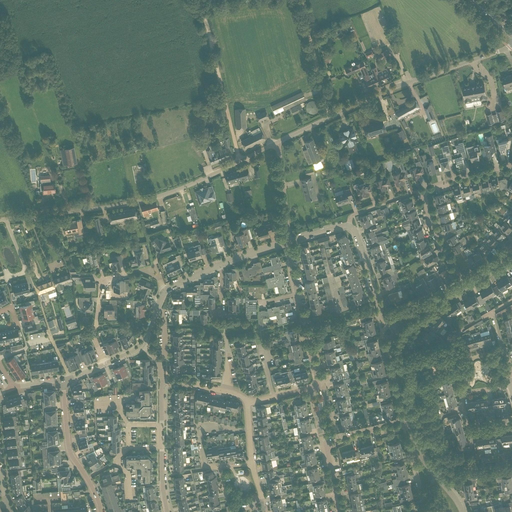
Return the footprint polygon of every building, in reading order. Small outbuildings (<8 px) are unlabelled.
[(388,50),(376,55),(378,60),(390,55),(388,50)] [(348,69),(345,71),(347,75),(360,69),(365,81),(368,88),(377,85),(374,77),(373,74),(368,76),(363,63),(360,64),(355,65),(356,66),(352,67),(348,69)] [(375,68),(371,70),(373,74),(374,77),(377,85),(391,79),(386,69),(377,73),(375,68)] [(511,74),(502,78),(505,87),(504,87),(504,88),(504,89),(504,90),(505,91),(506,91),(507,91),(507,90),(508,90),(507,87),(511,84),(511,74)] [(465,103),(472,102),(471,98),(480,96),(480,100),(487,99),(486,95),(484,85),(475,86),(471,87),(463,89),(464,99),(465,99),(465,103)] [(305,100),(301,92),(271,106),(275,114),(305,100)] [(319,109),(319,107),(318,105),(317,103),(314,101),(312,101),(309,101),(308,103),(306,105),(306,108),(306,110),(308,113),(311,114),(313,114),(314,114),(316,113),(317,112),(318,111),(319,109)] [(420,109),(418,105),(416,101),(395,112),(399,120),(404,118),(404,119),(407,117),(407,116),(420,109)] [(302,110),(300,105),(300,104),(290,109),(293,114),(302,110)] [(245,109),(235,110),(236,129),(246,128),(245,109)] [(432,111),(426,113),(430,121),(435,119),(432,111)] [(265,112),(260,114),(259,112),(256,113),(257,115),(256,116),(259,121),(268,117),(265,112)] [(382,121),(363,127),(366,136),(374,134),(385,131),(382,121)] [(208,127),(204,129),(207,137),(206,137),(209,146),(213,145),(210,136),(208,127)] [(340,134),(344,146),(348,144),(349,146),(348,146),(349,150),(356,148),(354,144),(353,145),(353,143),(357,141),(355,138),(356,137),(354,133),(352,129),(340,134)] [(401,130),(397,133),(401,141),(405,139),(401,130)] [(261,131),(241,141),(245,149),(265,140),(261,131)] [(487,146),(484,146),(487,157),(493,155),(493,154),(493,153),(493,152),(496,152),(493,139),(492,135),(486,137),(487,140),(486,141),(487,146)] [(323,167),(314,144),(312,139),(304,142),(307,149),(303,151),(308,164),(312,163),(315,170),(323,167)] [(502,142),(497,143),(498,146),(499,151),(500,151),(501,153),(505,152),(504,150),(507,149),(507,147),(510,148),(511,143),(511,141),(509,141),(509,140),(502,142)] [(457,152),(454,153),(455,158),(454,158),(456,163),(456,162),(457,165),(460,164),(460,165),(464,164),(463,159),(467,158),(466,153),(465,149),(463,142),(458,144),(458,145),(459,146),(458,146),(459,152),(457,152)] [(478,154),(481,153),(479,144),(466,147),(468,154),(470,154),(472,161),(479,159),(478,154)] [(453,164),(452,159),(448,145),(444,146),(445,149),(444,149),(446,157),(440,159),(441,162),(440,162),(441,166),(442,166),(443,170),(450,168),(449,165),(453,164)] [(76,163),(73,147),(61,150),(64,166),(76,163)] [(216,155),(214,148),(206,151),(209,158),(209,160),(211,164),(219,161),(216,155)] [(216,155),(219,161),(231,157),(227,148),(219,151),(220,153),(216,155)] [(425,154),(420,156),(422,162),(423,161),(425,167),(426,171),(428,171),(429,174),(436,172),(433,162),(429,163),(428,159),(427,160),(425,154)] [(400,173),(393,176),(395,181),(397,186),(404,183),(403,181),(403,180),(404,180),(405,180),(408,179),(406,174),(401,159),(401,158),(398,159),(398,158),(396,159),(397,162),(397,163),(399,162),(399,163),(402,171),(400,173)] [(350,160),(345,162),(347,169),(348,169),(349,171),(349,170),(354,168),(354,167),(353,161),(350,160)] [(417,168),(410,170),(413,180),(420,177),(419,175),(419,174),(421,173),(421,174),(424,173),(422,166),(419,161),(416,162),(417,168)] [(224,175),(227,184),(250,178),(247,169),(224,175)] [(47,192),(55,192),(54,184),(47,185),(46,181),(50,180),(49,175),(40,176),(41,183),(40,183),(40,186),(40,191),(43,190),(43,194),(47,194),(47,192)] [(504,189),(508,181),(505,179),(500,180),(501,182),(498,182),(497,177),(491,179),(492,184),(494,191),(494,189),(499,187),(500,190),(504,189)] [(311,178),(306,179),(301,180),(306,200),(316,197),(311,178)] [(390,185),(389,180),(388,178),(383,180),(382,179),(376,181),(379,191),(386,189),(385,186),(390,185)] [(494,191),(492,184),(489,185),(488,180),(481,181),(483,186),(484,193),(485,193),(484,191),(490,190),(491,192),(494,191)] [(484,193),(483,186),(480,187),(478,182),(472,184),(473,189),(475,197),(476,197),(475,193),(481,192),(481,194),(484,193)] [(372,191),(370,186),(370,184),(366,186),(366,185),(356,188),(360,198),(368,195),(367,193),(372,191)] [(475,197),(473,189),(470,189),(469,184),(463,186),(464,191),(466,199),(465,196),(469,195),(470,199),(475,197)] [(466,199),(464,191),(461,192),(460,187),(453,189),(456,200),(463,198),(463,200),(466,199)] [(209,193),(207,188),(195,192),(199,205),(204,204),(207,206),(209,202),(213,201),(212,199),(215,198),(215,199),(214,191),(209,193)] [(353,197),(351,193),(350,189),(343,191),(344,193),(335,196),(339,206),(345,203),(344,202),(349,200),(349,199),(353,197)] [(448,197),(445,198),(444,194),(435,197),(436,203),(441,202),(442,205),(447,204),(449,203),(448,197)] [(182,198),(166,197),(165,203),(165,209),(170,210),(171,205),(175,205),(175,202),(181,203),(182,198)] [(404,211),(410,209),(414,207),(412,201),(409,202),(408,198),(401,201),(404,211)] [(148,212),(158,210),(155,202),(141,207),(143,214),(144,217),(149,215),(148,212)] [(447,204),(442,205),(437,206),(439,213),(444,211),(444,214),(449,213),(451,212),(451,209),(448,210),(447,204)] [(194,207),(188,209),(190,216),(192,221),(198,219),(194,207)] [(111,224),(137,218),(135,208),(109,214),(111,224)] [(410,209),(404,211),(398,213),(399,216),(405,214),(407,220),(415,217),(418,216),(416,210),(411,212),(410,209)] [(449,213),(444,214),(439,215),(441,222),(446,221),(447,224),(452,222),(454,222),(453,218),(451,219),(449,213)] [(361,219),(359,220),(360,223),(370,219),(373,218),(372,216),(372,215),(371,214),(370,214),(369,214),(360,217),(361,219)] [(407,220),(401,222),(402,225),(404,224),(408,224),(408,223),(409,222),(411,229),(417,227),(421,226),(419,220),(418,220),(416,220),(415,217),(407,220)] [(370,219),(360,223),(361,225),(363,225),(364,227),(365,227),(369,225),(370,228),(377,225),(374,218),(373,218),(370,219)] [(72,221),(73,223),(64,225),(65,230),(64,230),(63,231),(64,232),(64,233),(65,233),(66,234),(74,232),(75,237),(85,235),(84,232),(89,231),(88,225),(82,227),(81,219),(72,221)] [(158,219),(147,222),(147,224),(149,223),(151,227),(153,227),(153,228),(155,227),(155,226),(159,225),(158,219)] [(499,224),(498,224),(504,230),(508,234),(511,229),(511,228),(509,226),(511,223),(505,219),(503,220),(505,222),(501,226),(499,224)] [(452,222),(447,224),(442,225),(443,231),(448,230),(449,234),(448,235),(456,231),(456,228),(453,229),(452,222)] [(255,236),(258,235),(260,240),(269,237),(268,233),(275,230),(272,223),(268,225),(264,226),(265,227),(263,227),(263,229),(257,230),(257,229),(256,228),(255,228),(254,229),(254,230),(255,236)] [(491,231),(497,237),(501,241),(505,236),(502,232),(504,230),(498,224),(498,225),(496,227),(498,229),(494,233),(491,231)] [(368,229),(369,231),(366,232),(367,235),(365,235),(366,238),(376,234),(375,232),(378,230),(381,229),(379,225),(377,225),(368,229)] [(101,227),(94,229),(96,236),(103,234),(101,227)] [(417,227),(411,229),(407,231),(408,234),(412,232),(415,239),(421,236),(424,235),(422,229),(418,230),(417,227)] [(241,233),(236,235),(236,234),(235,234),(233,234),(232,235),(234,240),(237,239),(237,242),(234,243),(236,247),(244,244),(244,242),(249,240),(246,228),(240,230),(241,233)] [(451,237),(447,240),(450,245),(455,243),(459,240),(457,237),(458,236),(458,235),(458,234),(462,231),(461,228),(456,231),(448,235),(448,236),(450,235),(451,237)] [(497,237),(491,231),(489,233),(490,234),(489,235),(489,236),(490,237),(487,240),(485,238),(490,244),(494,247),(499,243),(495,239),(497,237)] [(338,243),(348,240),(347,237),(346,238),(345,235),(342,236),(341,233),(335,235),(336,238),(338,243)] [(376,234),(366,238),(367,241),(369,240),(369,243),(372,242),(373,244),(387,239),(385,240),(383,235),(381,236),(376,236),(376,234)] [(218,237),(211,239),(211,238),(209,239),(208,240),(212,252),(218,250),(218,252),(223,251),(221,246),(224,245),(222,236),(218,237)] [(421,236),(415,239),(413,239),(416,246),(417,245),(418,249),(424,246),(427,244),(426,242),(424,243),(421,236)] [(459,240),(455,243),(456,245),(452,248),(455,254),(464,249),(460,243),(466,240),(464,237),(459,240)] [(158,240),(157,238),(151,242),(156,249),(163,252),(163,251),(171,249),(169,242),(166,243),(166,242),(159,240),(158,240)] [(490,244),(485,238),(483,241),(484,242),(480,246),(480,247),(486,253),(487,254),(492,250),(488,246),(490,244)] [(373,244),(374,247),(371,248),(372,250),(371,251),(372,253),(385,248),(386,248),(384,243),(388,242),(387,239),(373,244)] [(348,240),(338,243),(340,248),(348,245),(348,243),(349,242),(348,240)] [(302,244),(303,246),(300,247),(300,250),(299,250),(299,253),(309,250),(308,245),(308,242),(302,244)] [(189,252),(187,252),(187,255),(189,260),(197,258),(197,259),(201,258),(200,255),(206,253),(204,247),(201,248),(199,244),(195,245),(195,246),(193,246),(189,247),(190,247),(188,248),(189,252)] [(350,250),(348,245),(340,248),(342,253),(350,250)] [(424,246),(418,249),(420,252),(419,253),(420,259),(427,255),(431,253),(431,251),(433,250),(430,247),(428,248),(428,247),(425,249),(424,246)] [(142,254),(144,254),(143,247),(142,247),(134,249),(135,252),(135,253),(137,259),(130,261),(131,266),(138,264),(138,265),(145,263),(142,254)] [(476,259),(472,252),(469,247),(464,250),(467,255),(468,258),(465,259),(470,268),(476,265),(473,260),(476,259)] [(472,252),(476,259),(478,263),(484,260),(481,256),(486,253),(480,247),(477,248),(479,252),(474,255),(472,252)] [(385,248),(372,253),(373,256),(374,255),(375,258),(379,257),(380,259),(388,256),(390,255),(390,254),(387,255),(385,248)] [(350,250),(342,253),(339,254),(340,257),(343,256),(344,258),(352,255),(350,250)] [(90,253),(85,254),(86,258),(87,258),(88,261),(90,261),(91,265),(97,263),(97,264),(97,265),(101,264),(99,259),(99,256),(97,256),(96,253),(92,254),(92,252),(90,253)] [(121,269),(119,264),(122,263),(122,261),(125,260),(123,254),(115,257),(115,258),(112,259),(114,266),(111,267),(112,271),(117,270),(118,270),(120,270),(120,269),(121,269)] [(165,266),(165,268),(169,276),(182,270),(180,266),(184,264),(181,254),(176,256),(178,262),(173,264),(171,261),(163,265),(164,267),(165,266)] [(352,255),(344,258),(341,260),(342,262),(341,263),(341,265),(351,261),(354,260),(352,255)] [(427,255),(420,259),(420,260),(422,263),(423,262),(426,266),(428,265),(428,266),(433,263),(433,264),(437,262),(436,261),(439,260),(436,256),(434,258),(433,256),(428,258),(427,255)] [(272,265),(262,268),(263,273),(273,270),(281,268),(280,265),(281,265),(280,261),(279,261),(278,256),(270,258),(272,265)] [(380,259),(381,262),(377,263),(378,265),(376,266),(377,269),(391,264),(388,256),(380,259)] [(262,268),(260,261),(253,264),(253,266),(246,268),(245,266),(240,268),(242,272),(244,280),(249,279),(248,276),(259,273),(260,275),(263,274),(263,273),(262,268)] [(353,267),(351,261),(341,265),(342,268),(342,269),(343,273),(344,273),(356,269),(355,266),(353,267)] [(391,264),(377,269),(378,271),(380,271),(381,273),(384,272),(385,274),(394,271),(391,264)] [(316,265),(313,266),(304,268),(306,273),(317,270),(316,265)] [(439,270),(436,271),(434,266),(432,267),(435,272),(434,272),(438,278),(439,281),(442,279),(445,283),(452,279),(449,273),(450,273),(448,269),(447,270),(446,269),(440,273),(439,270)] [(281,268),(273,270),(275,277),(265,279),(267,283),(284,280),(283,277),(284,276),(283,273),(282,273),(281,268)] [(232,280),(239,280),(239,269),(233,269),(233,273),(225,273),(225,287),(233,287),(233,284),(232,284),(232,280)] [(344,273),(346,278),(348,277),(356,274),(355,272),(357,271),(356,269),(344,273)] [(318,273),(317,270),(306,273),(308,281),(317,279),(315,274),(318,273)] [(385,274),(386,277),(383,278),(384,281),(382,281),(383,284),(393,280),(396,279),(395,274),(394,271),(385,274)] [(438,278),(434,272),(429,276),(431,280),(428,281),(433,289),(433,290),(439,286),(435,279),(438,278)] [(69,273),(53,279),(55,286),(56,286),(63,284),(64,287),(72,284),(71,281),(72,281),(69,273)] [(356,274),(348,277),(350,283),(358,279),(356,274)] [(511,277),(511,278),(509,279),(508,276),(504,278),(503,276),(501,278),(506,287),(511,284),(511,277)] [(86,277),(83,277),(83,283),(83,285),(85,285),(85,290),(90,290),(90,289),(95,289),(95,281),(92,281),(91,281),(91,277),(86,277)] [(213,280),(203,280),(204,283),(204,286),(212,286),(212,291),(211,291),(210,291),(210,292),(210,294),(212,294),(212,295),(217,295),(217,277),(213,277),(213,280)] [(427,285),(424,280),(423,278),(419,280),(421,284),(416,287),(421,296),(422,295),(423,296),(427,293),(424,286),(427,285)] [(506,287),(501,278),(499,279),(500,281),(497,283),(498,286),(496,287),(499,294),(502,292),(508,289),(506,287)] [(51,279),(44,282),(47,291),(48,294),(56,291),(55,288),(51,279)] [(140,279),(138,284),(141,285),(140,287),(144,288),(141,296),(146,298),(149,290),(150,290),(152,284),(140,279)] [(317,279),(308,281),(305,282),(305,285),(304,285),(305,288),(315,285),(318,285),(317,279)] [(358,279),(350,283),(351,287),(360,284),(358,279)] [(393,280),(383,284),(384,287),(386,286),(386,288),(389,288),(390,290),(395,289),(395,288),(396,288),(399,287),(400,287),(401,286),(401,284),(399,285),(398,284),(396,279),(393,280)] [(265,286),(265,290),(268,290),(268,288),(277,286),(278,293),(287,291),(285,286),(286,286),(285,282),(285,283),(284,280),(267,283),(267,286),(265,286)] [(124,283),(124,281),(119,281),(119,283),(116,283),(116,286),(113,286),(113,292),(116,292),(119,293),(119,291),(124,291),(129,291),(129,283),(124,283)] [(27,282),(20,284),(22,294),(30,292),(27,282)] [(47,291),(44,282),(35,285),(39,294),(43,306),(45,305),(44,302),(44,301),(45,299),(45,297),(48,295),(49,298),(48,294),(47,291)] [(22,294),(20,284),(13,286),(14,292),(10,292),(12,300),(16,299),(15,296),(22,294)] [(362,289),(360,284),(351,287),(353,293),(362,289)] [(196,287),(186,287),(186,294),(195,294),(195,306),(200,305),(200,299),(200,294),(200,291),(200,285),(200,290),(196,290),(196,287)] [(261,286),(248,286),(248,292),(253,292),(253,298),(261,298),(261,293),(260,293),(260,289),(261,289),(261,286)] [(487,286),(485,287),(490,297),(495,293),(496,296),(499,294),(496,287),(493,289),(491,286),(488,288),(487,286)] [(396,292),(391,294),(389,294),(389,295),(388,296),(389,297),(390,297),(392,302),(397,300),(398,301),(401,300),(398,291),(401,290),(400,287),(396,288),(395,288),(395,289),(396,292)] [(482,295),(479,297),(483,303),(486,302),(484,300),(490,297),(485,287),(482,288),(484,291),(480,292),(482,295)] [(362,289),(353,293),(352,293),(354,298),(362,295),(361,293),(363,292),(362,289)] [(183,294),(173,294),(173,301),(181,301),(181,309),(187,309),(186,294),(186,297),(183,297),(183,294)] [(203,294),(200,294),(200,299),(208,299),(208,303),(208,308),(215,308),(214,298),(212,298),(212,295),(212,294),(210,294),(203,294)] [(362,295),(354,298),(351,299),(353,305),(364,300),(362,295)] [(483,303),(479,297),(477,298),(475,296),(472,298),(470,295),(468,297),(473,306),(479,303),(480,305),(483,303)] [(85,297),(79,297),(79,307),(83,307),(83,311),(85,311),(90,311),(92,309),(92,302),(85,302),(85,297)] [(231,300),(227,300),(227,305),(228,305),(228,310),(233,310),(235,310),(235,302),(239,302),(239,297),(231,297),(231,300)] [(465,305),(463,306),(466,313),(469,311),(468,309),(473,306),(468,297),(466,298),(467,300),(464,302),(465,305)] [(257,299),(245,299),(245,319),(250,319),(250,311),(257,311),(257,303),(258,303),(258,299),(257,299)] [(21,313),(33,310),(31,304),(34,304),(33,300),(34,300),(24,302),(24,303),(25,302),(26,305),(19,307),(21,313)] [(114,310),(116,310),(116,300),(109,300),(109,301),(110,301),(110,305),(105,305),(105,309),(104,309),(104,316),(107,316),(107,318),(108,318),(108,319),(116,319),(116,316),(114,316),(114,310)] [(144,310),(145,310),(145,305),(141,305),(141,300),(125,300),(125,304),(130,304),(130,308),(135,308),(135,316),(144,316),(144,310)] [(451,303),(449,304),(456,313),(457,315),(462,312),(463,311),(463,310),(463,309),(463,308),(461,306),(460,308),(456,302),(453,305),(451,303)] [(282,305),(279,306),(283,324),(288,323),(288,322),(287,322),(285,313),(292,311),(290,303),(285,304),(281,305),(282,305)] [(446,311),(443,313),(444,315),(449,321),(452,319),(451,317),(456,313),(449,304),(447,306),(449,308),(446,310),(446,311)] [(283,324),(279,306),(275,307),(275,306),(272,307),(272,308),(267,309),(267,311),(269,317),(276,315),(277,320),(278,325),(283,324)] [(323,306),(310,309),(310,311),(312,311),(312,314),(315,313),(316,316),(322,315),(321,310),(324,309),(323,306)] [(169,309),(171,309),(171,313),(172,313),(172,323),(178,323),(178,324),(181,324),(181,318),(178,318),(178,314),(187,314),(187,310),(187,309),(181,309),(169,309)] [(34,317),(33,310),(21,313),(21,314),(21,315),(21,314),(22,317),(22,318),(23,320),(30,318),(31,321),(38,319),(37,316),(34,317)] [(209,310),(192,310),(192,314),(192,315),(200,315),(200,323),(207,323),(207,313),(209,313),(209,310)] [(269,317),(267,311),(264,311),(265,310),(261,310),(261,311),(258,311),(258,316),(258,330),(263,328),(263,318),(269,318),(269,317)] [(444,315),(443,313),(440,316),(439,316),(437,319),(435,317),(433,319),(441,326),(445,322),(447,323),(449,321),(444,315)] [(506,316),(507,319),(503,320),(504,323),(505,323),(506,325),(511,323),(511,314),(506,316)] [(62,317),(56,319),(60,330),(65,329),(62,317)] [(74,318),(66,322),(68,329),(77,326),(74,318)] [(38,319),(31,321),(32,324),(31,324),(29,325),(28,325),(24,326),(26,332),(29,332),(33,331),(37,330),(35,324),(39,323),(38,319)] [(58,331),(55,319),(48,321),(52,334),(58,331)] [(374,326),(372,319),(361,322),(363,329),(374,326)] [(448,340),(442,335),(440,333),(444,328),(441,326),(433,319),(431,321),(433,323),(431,326),(433,328),(431,330),(435,333),(437,335),(440,337),(444,340),(446,343),(448,340)] [(364,335),(360,336),(361,340),(369,338),(368,335),(371,335),(371,333),(375,332),(374,326),(363,329),(364,335)] [(285,343),(289,343),(292,342),(292,339),(298,337),(297,331),(294,331),(293,328),(288,330),(289,333),(290,336),(287,337),(289,342),(287,342),(287,340),(283,341),(283,344),(285,343)] [(435,333),(431,330),(428,334),(426,332),(421,338),(428,344),(433,338),(434,339),(437,335),(435,333)] [(479,331),(476,332),(477,335),(478,338),(481,347),(486,346),(484,336),(481,337),(479,331)] [(492,331),(489,332),(489,334),(484,336),(486,346),(492,344),(492,341),(495,340),(492,331)] [(124,335),(120,337),(120,339),(123,347),(129,345),(128,342),(129,342),(131,340),(131,341),(136,334),(136,332),(130,332),(126,337),(125,337),(124,335)] [(474,338),(472,339),(475,349),(481,347),(478,338),(477,335),(474,336),(474,338)] [(328,341),(322,342),(323,347),(329,346),(329,347),(329,346),(329,349),(336,347),(339,347),(339,343),(335,344),(333,336),(327,337),(328,341)] [(108,342),(111,351),(112,352),(117,349),(116,347),(119,346),(115,337),(112,338),(111,339),(107,341),(108,342)] [(467,338),(462,340),(465,348),(468,347),(469,351),(475,349),(472,339),(471,337),(467,338)] [(369,338),(361,340),(358,341),(359,344),(360,345),(364,343),(366,350),(370,349),(379,347),(377,340),(370,342),(369,338)] [(111,351),(108,342),(102,345),(106,353),(111,351)] [(292,342),(289,343),(285,343),(286,347),(290,346),(290,348),(290,349),(290,352),(289,352),(290,352),(293,351),(301,349),(300,343),(293,345),(292,342)] [(89,345),(89,347),(90,350),(87,351),(91,361),(96,358),(94,352),(94,350),(92,345),(90,344),(89,345)] [(85,348),(80,350),(78,347),(76,348),(77,350),(80,358),(82,357),(85,363),(91,361),(87,351),(85,348)] [(330,352),(325,353),(326,358),(335,356),(334,351),(336,350),(336,347),(329,349),(330,351),(330,352)] [(368,353),(366,354),(368,360),(374,359),(373,356),(375,356),(375,354),(380,353),(379,347),(370,349),(367,349),(368,353)] [(290,352),(292,358),(288,358),(289,362),(293,361),(296,360),(295,357),(303,356),(301,349),(293,351),(290,352)] [(74,355),(70,357),(74,368),(80,365),(78,362),(81,361),(80,358),(77,350),(74,352),(74,355)] [(335,356),(326,358),(327,363),(328,363),(330,363),(331,366),(333,365),(343,363),(342,360),(340,360),(339,355),(335,356)] [(64,356),(62,357),(63,357),(65,363),(66,363),(67,366),(68,370),(69,369),(70,370),(72,369),(72,368),(74,368),(70,357),(67,358),(66,358),(65,356),(64,356)] [(9,366),(17,361),(14,357),(6,362),(9,366)] [(17,361),(9,366),(12,370),(19,365),(16,362),(17,361)] [(382,361),(371,363),(372,366),(374,366),(375,369),(383,367),(382,361)] [(333,368),(330,369),(332,374),(345,371),(343,363),(333,365),(333,368)] [(22,370),(19,365),(12,370),(14,375),(22,370)] [(118,367),(122,377),(127,375),(128,377),(131,375),(128,367),(125,368),(124,365),(118,367)] [(122,377),(118,367),(113,370),(114,373),(111,374),(115,382),(118,381),(117,379),(122,377)] [(383,367),(375,369),(371,370),(372,377),(385,374),(383,367)] [(306,369),(303,370),(303,369),(299,370),(300,371),(302,381),(308,379),(306,369)] [(25,374),(22,370),(14,375),(17,380),(25,374)] [(293,370),(290,370),(290,373),(291,375),(294,375),(296,382),(302,381),(300,371),(294,372),(293,370)] [(345,371),(332,374),(333,379),(336,378),(337,381),(348,378),(348,375),(346,376),(345,371)] [(285,372),(281,373),(281,375),(284,385),(290,384),(288,376),(291,375),(290,373),(285,374),(285,372)] [(98,376),(102,385),(107,383),(108,385),(111,384),(107,375),(105,377),(103,374),(98,376)] [(275,376),(275,374),(271,375),(272,381),(276,380),(277,386),(280,386),(280,387),(283,386),(283,385),(284,385),(281,375),(275,376)] [(102,385),(98,376),(92,378),(94,381),(91,382),(92,385),(94,391),(98,389),(97,387),(102,385)] [(337,384),(334,385),(336,390),(347,387),(346,383),(349,382),(350,381),(349,378),(348,378),(337,381),(337,384)] [(446,378),(439,380),(440,383),(440,384),(440,385),(441,385),(441,386),(443,385),(444,388),(452,386),(450,380),(447,381),(446,378)] [(377,391),(388,388),(387,382),(383,383),(382,382),(380,382),(379,380),(382,379),(377,380),(373,381),(374,385),(376,384),(377,391)] [(72,392),(82,391),(82,386),(83,385),(82,383),(77,384),(77,386),(74,386),(74,388),(73,388),(73,389),(72,389),(72,391),(72,392)] [(129,404),(126,404),(126,414),(128,414),(128,416),(137,416),(139,416),(147,416),(147,415),(150,412),(152,412),(151,404),(151,402),(151,393),(149,393),(149,391),(146,391),(146,383),(144,383),(132,383),(132,391),(139,391),(139,394),(140,394),(140,405),(129,405),(129,404)] [(452,386),(444,388),(446,394),(453,392),(452,386)] [(347,387),(336,390),(337,395),(338,395),(340,394),(340,395),(341,397),(349,395),(348,392),(347,387)] [(378,397),(377,398),(378,401),(381,401),(386,400),(386,399),(384,400),(383,397),(386,397),(386,396),(390,395),(388,388),(377,391),(378,394),(377,395),(378,397)] [(82,391),(72,392),(72,394),(73,396),(73,395),(73,397),(75,396),(75,398),(77,398),(77,401),(84,400),(84,394),(82,395),(82,391)] [(195,400),(195,404),(201,405),(201,403),(203,395),(200,394),(201,392),(198,391),(196,401),(195,400)] [(446,394),(443,395),(444,398),(446,398),(446,397),(447,400),(455,398),(453,392),(446,394)] [(203,395),(201,403),(207,404),(209,396),(210,394),(207,393),(206,396),(203,395)] [(337,404),(336,404),(336,407),(350,403),(348,398),(350,398),(349,395),(341,397),(341,399),(341,400),(336,401),(337,404)] [(15,407),(22,405),(23,408),(27,406),(26,400),(24,400),(21,401),(20,397),(13,399),(15,407)] [(45,402),(42,402),(42,408),(49,408),(49,404),(55,404),(55,402),(56,402),(56,397),(44,398),(45,402)] [(505,397),(499,398),(500,408),(506,408),(508,408),(508,405),(507,401),(506,401),(505,397)] [(217,400),(214,400),(213,407),(213,410),(213,411),(215,411),(215,408),(219,409),(221,399),(218,398),(217,400)] [(449,406),(447,407),(448,410),(450,409),(455,408),(454,405),(457,404),(455,398),(447,400),(449,406)] [(15,407),(13,399),(5,401),(7,405),(3,406),(2,406),(3,414),(4,413),(3,413),(16,410),(15,407)] [(226,402),(225,408),(224,410),(227,410),(228,408),(231,409),(233,399),(230,399),(230,401),(226,400),(226,402)] [(233,399),(231,409),(239,411),(240,406),(238,406),(238,403),(235,402),(236,400),(233,399)] [(294,404),(293,406),(294,411),(307,408),(306,403),(301,404),(300,399),(295,400),(296,404),(294,404)] [(84,400),(77,401),(78,404),(75,404),(75,405),(74,405),(74,407),(73,408),(73,410),(83,409),(83,406),(85,406),(84,400)] [(381,404),(380,404),(382,411),(393,409),(392,402),(387,403),(387,402),(388,402),(387,401),(381,403),(381,404)] [(475,409),(474,401),(468,402),(468,405),(465,405),(466,413),(469,412),(469,410),(475,409)] [(350,403),(336,407),(337,409),(338,409),(339,412),(342,411),(342,414),(351,411),(350,404),(350,403)] [(265,407),(256,409),(258,415),(261,414),(267,413),(265,407)] [(50,411),(49,408),(42,408),(43,415),(46,415),(46,418),(57,417),(57,412),(57,413),(56,413),(55,411),(50,411)] [(295,414),(293,415),(293,419),(297,418),(303,417),(305,417),(305,414),(308,413),(307,408),(294,411),(295,414)] [(84,412),(83,409),(73,410),(74,412),(74,413),(75,413),(75,414),(76,414),(76,415),(78,415),(79,418),(86,418),(87,418),(86,412),(84,412)] [(393,409),(382,411),(380,412),(381,415),(382,414),(383,418),(395,415),(393,409)] [(343,416),(340,417),(341,422),(353,420),(351,412),(352,412),(351,411),(342,414),(343,416)] [(261,414),(262,417),(257,418),(258,425),(262,424),(268,423),(266,417),(271,416),(270,413),(267,413),(261,414)] [(5,427),(8,427),(17,426),(16,415),(5,417),(7,417),(7,420),(4,420),(4,423),(4,426),(5,426),(5,427)] [(456,415),(449,417),(448,417),(448,418),(447,418),(448,421),(449,421),(449,422),(450,422),(452,427),(462,425),(462,424),(463,424),(462,421),(461,421),(460,418),(457,419),(456,415)] [(46,421),(44,422),(44,428),(51,428),(51,424),(57,424),(56,422),(57,422),(58,422),(57,417),(46,418),(46,421)] [(305,417),(303,417),(297,418),(298,426),(310,424),(309,419),(306,419),(305,417)] [(86,418),(79,418),(79,421),(77,422),(77,423),(76,423),(76,424),(75,424),(75,426),(75,428),(85,427),(85,424),(86,424),(86,420),(86,418)] [(356,427),(364,426),(363,418),(355,419),(356,427)] [(353,420),(341,422),(342,428),(343,427),(346,427),(347,429),(347,430),(355,428),(355,427),(353,420)] [(262,424),(263,427),(258,428),(259,434),(263,433),(268,432),(267,426),(272,425),(271,422),(268,423),(262,424)] [(310,424),(298,426),(296,427),(298,435),(305,434),(307,433),(306,430),(311,429),(310,424)] [(462,425),(452,427),(453,434),(456,433),(463,431),(462,425)] [(17,426),(8,427),(8,430),(5,430),(6,433),(5,433),(5,436),(6,436),(6,437),(9,437),(18,436),(17,426)] [(85,430),(85,427),(75,428),(75,429),(76,431),(76,432),(78,432),(78,433),(80,433),(80,437),(87,436),(87,435),(87,430),(85,430)] [(51,428),(44,428),(45,438),(48,438),(59,437),(59,432),(58,432),(58,433),(57,433),(57,431),(51,431),(51,428)] [(263,433),(263,436),(259,437),(260,444),(269,442),(268,436),(275,434),(277,433),(277,431),(275,431),(268,432),(263,433)] [(465,437),(463,431),(456,433),(457,439),(465,437)] [(307,433),(305,434),(298,435),(300,443),(302,443),(311,441),(310,435),(307,436),(307,433)] [(18,436),(9,437),(10,440),(7,440),(7,443),(6,443),(7,446),(7,447),(10,447),(19,446),(18,436)] [(87,436),(80,437),(81,441),(78,441),(79,443),(78,443),(78,444),(78,446),(78,447),(88,444),(87,441),(88,441),(87,438),(87,436)] [(59,437),(48,438),(48,441),(45,442),(46,448),(53,448),(52,444),(58,444),(58,442),(59,441),(59,442),(59,437)] [(465,437),(457,439),(459,445),(457,445),(458,449),(459,451),(466,450),(465,447),(464,444),(467,443),(465,437)] [(237,438),(234,439),(235,446),(237,458),(240,457),(240,459),(244,459),(242,449),(240,449),(239,446),(238,445),(238,443),(238,442),(238,439),(237,439),(237,438)] [(485,450),(483,438),(477,439),(477,442),(474,443),(475,452),(478,452),(479,451),(478,449),(481,449),(482,450),(485,450)] [(311,441),(302,443),(303,446),(300,447),(299,448),(300,452),(300,451),(310,449),(309,447),(313,446),(311,441)] [(270,448),(269,442),(260,444),(261,450),(264,449),(265,452),(272,451),(275,450),(275,447),(270,448)] [(392,444),(392,442),(391,442),(388,443),(388,444),(387,445),(388,445),(389,448),(388,448),(389,452),(388,452),(392,451),(401,449),(399,443),(392,444)] [(89,447),(88,444),(78,447),(79,449),(80,450),(80,451),(82,451),(82,452),(84,452),(86,455),(85,455),(87,454),(94,451),(93,446),(89,447)] [(119,445),(107,445),(106,445),(106,447),(110,447),(111,451),(109,451),(109,455),(116,455),(116,451),(119,451),(119,445)] [(378,454),(377,452),(374,453),(372,445),(366,447),(368,455),(371,454),(372,456),(378,454)] [(19,446),(10,447),(11,450),(8,450),(8,453),(8,456),(9,456),(9,457),(12,457),(21,456),(19,446)] [(361,452),(358,452),(359,456),(359,459),(361,464),(363,464),(364,463),(363,459),(364,458),(368,457),(368,455),(366,447),(360,448),(361,452)] [(53,448),(46,448),(47,458),(61,457),(60,452),(60,453),(59,453),(59,451),(54,451),(53,451),(53,448)] [(310,449),(300,451),(302,460),(304,459),(315,457),(314,452),(311,452),(310,449)] [(401,449),(392,451),(393,455),(391,456),(391,458),(402,456),(401,449)] [(354,450),(348,451),(350,459),(353,458),(354,460),(359,459),(359,456),(356,457),(354,450)] [(94,451),(87,454),(89,457),(86,459),(89,464),(97,459),(96,456),(97,455),(94,451)] [(265,452),(260,453),(261,459),(266,458),(267,461),(271,460),(275,459),(279,459),(279,455),(275,456),(275,457),(273,457),(272,451),(265,452)] [(350,459),(348,451),(341,452),(344,463),(346,462),(346,463),(350,462),(350,459)] [(141,477),(139,477),(139,481),(150,481),(150,479),(151,479),(151,470),(151,467),(152,467),(152,460),(150,460),(147,457),(147,455),(140,455),(140,456),(137,456),(128,456),(128,458),(124,458),(124,467),(126,467),(126,468),(130,468),(130,466),(140,466),(140,465),(142,465),(142,467),(141,467),(141,468),(141,477)] [(21,456),(12,457),(12,460),(9,460),(9,463),(9,466),(10,466),(10,467),(22,465),(21,456)] [(61,462),(61,457),(47,458),(47,468),(63,467),(57,467),(56,464),(60,464),(60,461),(61,461),(61,462)] [(304,462),(300,463),(301,464),(301,468),(305,467),(313,465),(313,463),(316,462),(315,457),(304,459),(304,462)] [(97,459),(89,464),(93,469),(95,468),(97,470),(104,466),(99,458),(97,459)] [(267,461),(262,462),(263,469),(268,468),(268,471),(273,470),(277,469),(275,459),(271,460),(267,461)] [(404,463),(399,464),(391,466),(392,470),(397,468),(398,472),(406,470),(404,463)] [(313,465),(305,467),(306,475),(309,475),(318,473),(317,468),(314,468),(313,465)] [(63,470),(63,467),(47,468),(56,467),(57,474),(59,474),(60,477),(74,476),(71,476),(71,471),(70,471),(70,472),(69,472),(69,470),(63,470)] [(12,480),(21,479),(20,470),(13,471),(14,474),(11,474),(12,480)] [(273,470),(268,471),(264,472),(265,478),(270,477),(270,480),(271,480),(280,478),(282,477),(282,474),(274,476),(273,470)] [(354,474),(349,475),(346,476),(347,482),(355,481),(355,477),(358,477),(358,474),(360,473),(359,470),(356,471),(353,472),(354,474)] [(396,479),(392,480),(393,484),(404,482),(403,477),(407,476),(406,470),(398,472),(395,472),(396,479)] [(111,483),(120,480),(119,478),(118,474),(111,477),(110,473),(101,476),(103,482),(105,481),(106,484),(111,483)] [(318,473),(309,475),(310,480),(307,480),(308,483),(315,482),(314,479),(319,478),(318,473)] [(505,473),(500,474),(497,475),(497,479),(498,479),(498,482),(501,482),(501,485),(511,483),(511,482),(511,477),(505,477),(505,473)] [(74,477),(74,476),(60,477),(61,477),(62,487),(72,486),(71,483),(74,482),(74,481),(75,481),(75,477),(74,477)] [(471,483),(464,484),(465,491),(473,490),(473,487),(476,486),(475,480),(476,479),(476,476),(468,477),(469,481),(471,480),(471,483)] [(280,478),(271,480),(272,482),(268,483),(269,488),(281,486),(280,478)] [(318,481),(315,482),(308,483),(310,492),(314,491),(324,489),(323,483),(318,484),(318,481)] [(355,481),(347,482),(349,489),(356,487),(357,490),(359,490),(358,484),(356,485),(355,481)] [(393,484),(392,484),(393,487),(396,486),(398,494),(399,493),(411,491),(409,484),(404,485),(404,482),(393,484)] [(106,484),(101,486),(103,491),(114,487),(114,485),(111,486),(111,483),(106,484)] [(511,483),(501,485),(502,492),(499,492),(499,493),(499,496),(507,495),(506,491),(511,490),(511,483)] [(281,486),(269,488),(270,494),(274,493),(274,496),(284,494),(286,493),(286,489),(282,490),(281,486)] [(114,487),(103,491),(105,496),(114,493),(113,490),(115,490),(114,487)] [(324,489),(314,491),(315,496),(313,496),(314,499),(320,498),(320,495),(325,494),(324,489)] [(359,490),(357,490),(358,493),(350,494),(351,501),(359,499),(361,499),(360,493),(363,492),(363,489),(359,490)] [(473,490),(465,491),(466,498),(469,498),(470,501),(478,499),(477,493),(474,494),(473,490)] [(23,494),(23,491),(13,492),(16,492),(16,494),(17,497),(15,498),(17,504),(26,499),(23,494)] [(155,491),(146,492),(144,493),(145,500),(153,499),(152,497),(153,497),(153,496),(156,496),(155,491)] [(401,499),(399,500),(400,502),(406,501),(406,499),(412,497),(411,491),(399,493),(401,499)] [(114,493),(105,496),(106,502),(118,498),(117,496),(115,496),(114,493)] [(284,494),(274,496),(275,499),(271,499),(273,505),(282,503),(281,499),(285,498),(284,496),(284,494)] [(320,498),(314,499),(311,499),(312,504),(317,503),(318,507),(327,505),(326,499),(323,500),(322,497),(320,498)] [(118,498),(106,502),(108,507),(117,504),(116,501),(118,500),(118,498)] [(26,499),(17,504),(20,508),(19,508),(19,509),(19,510),(28,505),(29,505),(28,503),(26,504),(24,500),(26,499)] [(153,499),(145,500),(146,508),(149,507),(158,505),(157,501),(154,502),(154,501),(153,501),(153,499)] [(362,499),(361,499),(359,499),(351,501),(353,507),(360,505),(363,505),(363,504),(363,503),(363,502),(363,500),(362,499)] [(511,508),(511,501),(506,503),(507,506),(503,507),(504,511),(511,511),(511,509),(511,508)] [(282,503),(273,505),(274,510),(279,509),(279,511),(286,510),(285,506),(283,506),(282,503)]
